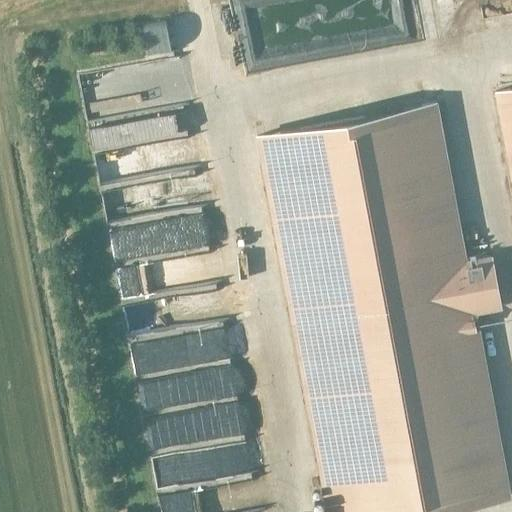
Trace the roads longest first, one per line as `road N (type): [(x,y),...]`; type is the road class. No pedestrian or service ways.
road 1 (unknown): [(215,0),(310,511)]
road 2 (unknown): [(362,67),(452,70),(476,93),(511,248)]
